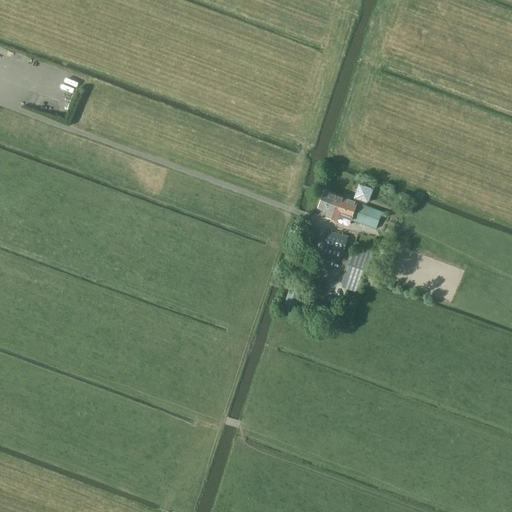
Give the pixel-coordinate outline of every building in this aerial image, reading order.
[(368,203),(373,189),(362,185),(357,199),(368,203)] [(376,229),(383,212),(326,191),(320,208),(330,212),(329,217),(339,221),(341,216),(376,229)] [(305,228),(298,250),(300,250),(310,254),(314,240),(315,241),(316,237),(315,237),(313,236),(314,233),(314,230),(310,229),(309,229),(309,228),(309,226),(306,225),(305,228)] [(342,261),(349,237),(330,232),(324,256),(342,261)] [(369,271),(375,251),(358,246),(355,255),(353,255),(347,274),(345,274),(342,282),(344,283),(342,287),(358,292),(365,270),(369,271)]
